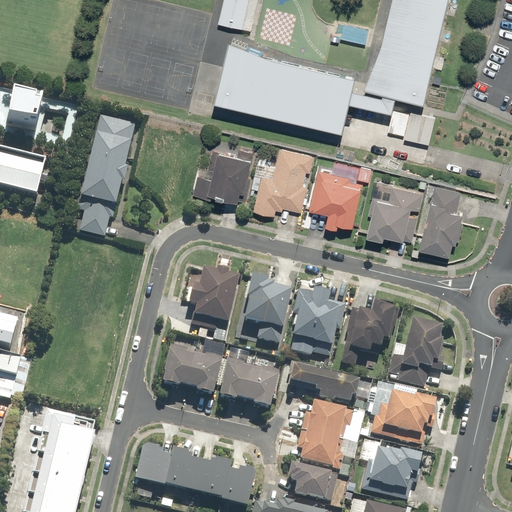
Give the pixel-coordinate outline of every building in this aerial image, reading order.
[(252,0),(220,0),(216,21),(246,28),(252,0)] [(436,0),(379,0),(360,84),(415,96),(436,0)] [(370,29),(335,20),(330,37),(366,46),(370,29)] [(347,69),(220,40),(207,99),(334,128),(347,69)] [(44,101),(15,94),(7,123),(37,130),(44,101)] [(434,116),(408,111),(402,140),(428,145),(434,116)] [(130,166),(140,125),(103,116),(79,211),(86,212),(82,230),(108,237),(112,219),(117,220),(126,184),(128,185),(133,167),(130,166)] [(48,157),(0,145),(0,182),(39,192),(48,157)] [(274,209),(300,215),(306,187),(301,186),(304,173),(309,174),(313,157),(277,149),(271,177),(259,175),(251,211),(273,216),(274,209)] [(236,195),(242,196),(254,155),(237,150),(235,158),(211,151),(203,177),(195,174),(189,195),(207,200),(208,197),(233,204),(236,195)] [(370,169),(358,166),(355,179),(367,182),(370,169)] [(350,176),(316,170),(308,212),(325,215),(323,225),(352,230),(361,183),(349,181),(350,176)] [(460,215),(442,211),(442,208),(456,211),(460,192),(430,185),(415,250),(446,257),(449,244),(453,245),(460,215)] [(418,212),(422,193),(391,186),(388,201),(371,197),(362,237),(380,240),(380,237),(402,241),(408,210),(418,212)] [(196,290),(186,288),(181,309),(191,311),(187,329),(223,337),(236,281),(200,273),(196,290)] [(310,357),(328,361),(339,314),(323,310),(325,298),(296,291),(291,314),(293,315),(287,340),(290,341),(287,354),(309,359),(310,357)] [(349,312),(343,336),(345,337),(338,364),(354,368),(357,355),(365,357),(366,352),(376,355),(378,345),(384,347),(390,323),(387,322),(389,314),(375,310),(375,308),(370,306),(367,317),(349,312)] [(394,378),(393,384),(423,391),(428,366),(432,367),(437,345),(433,344),(436,330),(406,324),(399,359),(391,357),(386,376),(394,378)] [(190,398),(209,402),(219,360),(223,361),(226,348),(206,344),(203,356),(197,355),(199,345),(175,339),(173,349),(167,347),(165,356),(163,355),(155,389),(172,393),(173,390),(191,394),(190,398)] [(2,388),(13,390),(15,378),(18,379),(23,357),(0,352),(0,390),(2,391),(2,388)] [(261,357),(234,352),(232,365),(221,362),(212,403),(230,406),(231,404),(248,408),(247,410),(267,414),(275,374),(258,370),(261,357)] [(313,402),(349,409),(354,383),(313,375),(314,370),(289,364),(284,386),(309,392),(308,395),(314,396),(313,402)] [(372,416),(368,437),(419,449),(430,405),(378,393),(376,400),(367,398),(363,414),(372,416)] [(342,415),(307,406),(292,465),(327,474),(342,415)] [(100,423),(53,413),(30,511),(88,511),(105,435),(98,434),(100,423)] [(138,449),(128,484),(135,486),(132,498),(149,502),(152,491),(159,492),(159,491),(216,506),(216,507),(233,511),(241,511),(251,475),(232,471),(231,477),(223,475),(224,470),(204,465),(203,469),(185,464),(185,461),(166,456),(165,461),(157,459),(158,455),(138,449)] [(368,452),(358,493),(406,504),(416,459),(394,454),(393,458),(368,452)] [(294,489),(293,495),(326,504),(333,477),(292,465),(286,487),(294,489)] [(346,484),(342,502),(350,502),(351,496),(352,496),(354,486),(346,484)] [(307,511),(291,508),(292,504),(257,502),(254,511),(253,511),(252,511),(307,511)] [(391,511),(350,502),(347,511),(391,511)]
